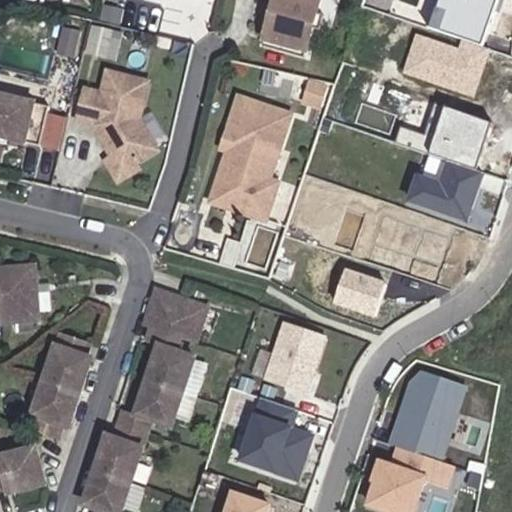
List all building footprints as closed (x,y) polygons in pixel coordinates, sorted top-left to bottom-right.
[(275,15),(279,0),(271,0),(268,13),(275,15)] [(279,0),(275,15),(270,31),(312,44),(320,18),(324,5),(324,0),(279,0)] [(498,0),(440,0),(432,24),(485,42),(498,0)] [(331,7),(324,5),(320,18),(326,20),(331,7)] [(91,56),(122,59),(124,32),(94,30),(91,56)] [(312,44),(270,31),(268,39),(310,51),(312,44)] [(461,49),(417,35),(404,76),(475,100),(490,54),(463,44),(461,49)] [(154,77),(114,66),(108,88),(92,84),(85,115),(101,119),(101,120),(108,122),(113,129),(111,136),(121,152),(142,157),(164,143),(145,114),(154,77)] [(58,94),(0,80),(0,128),(48,140),(58,94)] [(296,112),(243,99),(235,134),(245,136),(236,172),(243,183),(237,209),(280,219),(287,190),(280,179),(276,173),(281,151),(288,148),(296,112)] [(397,143),(478,171),(493,125),(439,107),(428,138),(402,129),(397,143)] [(108,122),(101,120),(111,136),(113,129),(108,122)] [(245,136),(235,134),(231,151),(237,152),(224,205),(237,209),(243,183),(236,172),(245,136)] [(280,179),(288,148),(281,151),(276,173),(280,179)] [(142,157),(121,152),(114,156),(126,175),(146,163),(142,157)] [(485,176),(449,164),(442,185),(419,178),(410,203),(469,223),(485,176)] [(289,181),(280,179),(287,190),(289,181)] [(450,237),(385,215),(370,260),(435,282),(450,237)] [(0,319),(49,318),(47,265),(0,266),(0,319)] [(345,272),(333,305),(372,318),(384,285),(345,272)] [(93,506),(108,511),(123,511),(155,420),(175,427),(199,359),(179,352),(184,339),(199,344),(211,309),(186,300),(161,291),(149,326),(155,328),(150,342),(170,349),(146,417),(126,410),(114,445),(108,443),(90,496),(95,498),(93,506)] [(326,339),(284,325),(266,379),(308,393),(326,339)] [(94,344),(65,333),(32,429),(61,439),(69,417),(74,419),(93,366),(87,364),(94,344)] [(393,439),(445,458),(470,389),(418,370),(414,383),(393,439)] [(244,457),(298,477),(313,434),(292,426),(298,407),(265,396),(244,457)] [(447,485),(454,464),(403,446),(396,465),(384,460),(378,479),(374,477),(366,501),(399,511),(414,511),(427,478),(447,485)] [(38,448),(0,455),(0,487),(17,484),(19,489),(45,484),(38,448)] [(275,511),(277,507),(231,492),(224,511),(275,511)]
